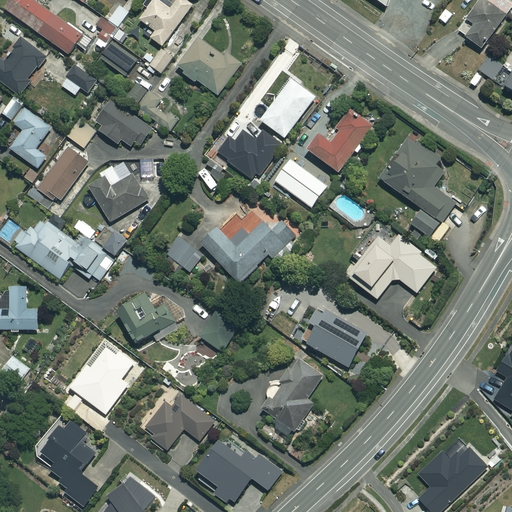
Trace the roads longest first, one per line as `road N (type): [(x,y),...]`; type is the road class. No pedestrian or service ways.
road 1 (tertiary): [(292,511),(426,371),(511,235)]
road 2 (tertiary): [(291,0),(511,149)]
